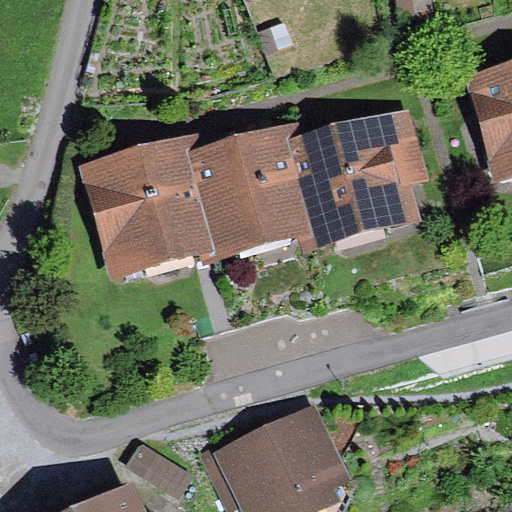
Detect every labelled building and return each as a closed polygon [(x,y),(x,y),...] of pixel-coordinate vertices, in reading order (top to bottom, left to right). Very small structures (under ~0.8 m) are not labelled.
[(502,167),(511,164),(511,72),(511,73),(511,75),(511,81),(481,90),(486,108),(481,116),(489,146),(497,150),(502,167)] [(321,150),(290,159),(311,236),(401,211),(380,133),(347,142),(345,135),(318,142),(321,150)] [(211,248),(307,221),(286,144),(251,154),(249,146),(222,153),(224,161),(190,170),(211,248)] [(118,264),(209,239),(187,162),(167,167),(165,160),(95,179),(100,199),(95,206),(104,236),(112,241),(118,264)] [(300,511),(294,496),(315,486),(308,473),(326,465),(307,425),(278,439),(270,436),(259,441),(256,449),(232,461),(226,449),(206,458),(231,511),(300,511)]
